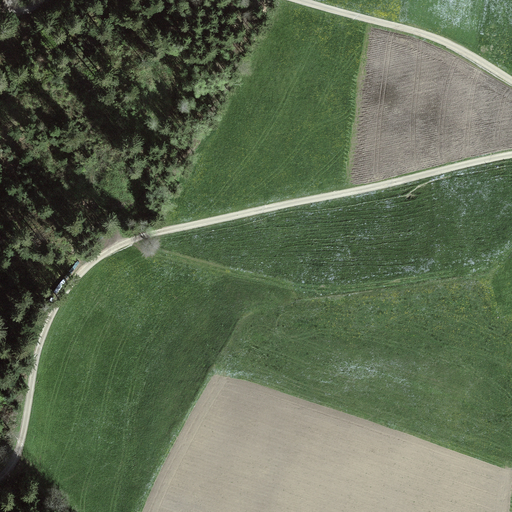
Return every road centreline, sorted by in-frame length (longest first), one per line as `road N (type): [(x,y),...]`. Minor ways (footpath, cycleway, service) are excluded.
road 1 (track): [(0,477),(21,442),(47,323),(79,273),(113,248),(138,236),(511,155)]
road 2 (track): [(295,0),(435,39),(511,81)]
